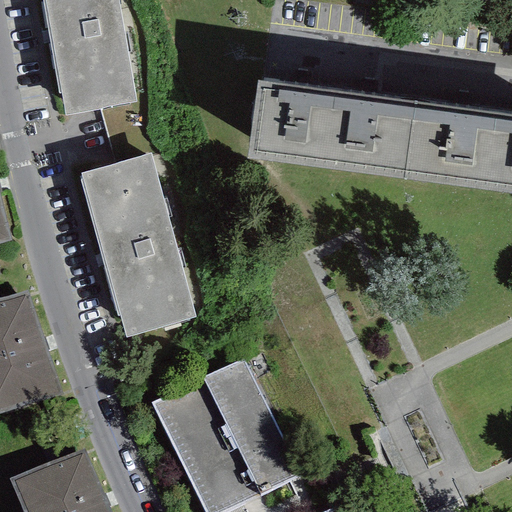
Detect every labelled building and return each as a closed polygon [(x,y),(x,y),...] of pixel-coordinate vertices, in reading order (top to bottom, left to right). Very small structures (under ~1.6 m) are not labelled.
[(50,0),(70,106),(144,93),(127,0),(50,0)] [(255,75),(244,156),(405,177),(416,97),(255,75)] [(511,110),(416,97),(405,177),(511,191),(511,110)] [(131,329),(200,311),(157,147),(87,165),(131,329)] [(0,243),(16,239),(0,171),(0,243)] [(0,303),(0,418),(67,397),(32,292),(0,303)] [(157,405),(207,511),(229,511),(305,477),(250,361),(157,405)] [(14,483),(26,511),(115,511),(90,451),(14,483)]
